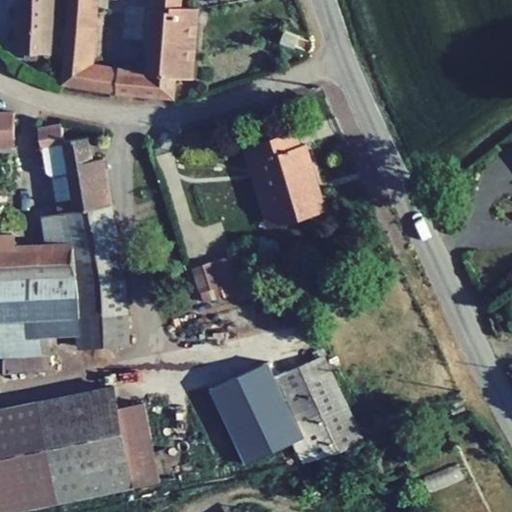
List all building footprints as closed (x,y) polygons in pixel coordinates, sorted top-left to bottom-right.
[(22,0),(20,57),(54,59),(57,0),(22,0)] [(132,97),(172,102),(174,81),(193,82),(197,11),(181,8),(181,0),(65,0),(62,67),(59,67),(58,82),(61,82),(61,87),(116,95),(117,70),(91,66),(95,0),(153,0),(148,74),(133,72),(132,97)] [(288,35),(282,48),(295,53),(296,50),(309,56),(313,48),(299,42),(300,41),(288,35)] [(117,70),(116,95),(132,97),(133,72),(117,70)] [(10,123),(0,123),(0,154),(11,154),(10,123)] [(266,154),(283,219),(330,206),(313,140),(308,141),(304,126),(256,138),(260,155),(266,154)] [(60,136),(39,138),(46,184),(53,189),(59,225),(39,228),(42,254),(13,254),(13,244),(0,244),(0,376),(3,383),(51,375),(48,347),(75,347),(76,359),(129,354),(122,290),(102,167),(91,170),(86,140),(62,144),(60,136)] [(230,258),(192,270),(202,304),(240,292),(230,258)] [(359,454),(323,369),(263,394),(297,470),(332,462),(359,454)] [(115,413),(111,392),(0,414),(0,511),(34,511),(155,488),(139,408),(115,413)] [(474,466),(474,483),(503,483),(503,466),(474,466)]
